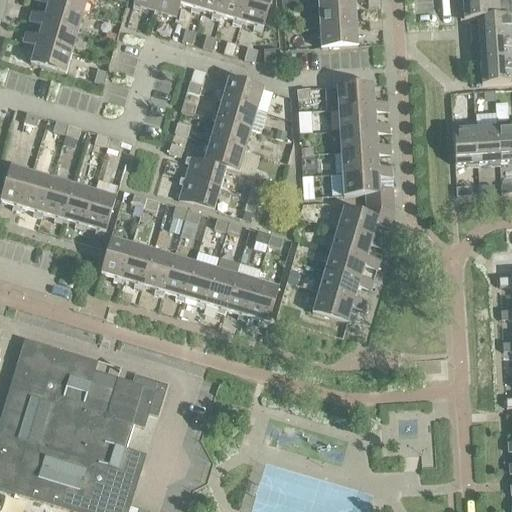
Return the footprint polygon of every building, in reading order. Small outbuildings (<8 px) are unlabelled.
[(35,0),(34,4),(47,8),(48,4),(83,14),(86,0),(35,0)] [(153,14),(157,0),(134,0),(132,8),(133,8),(132,12),(138,14),(140,10),(153,14)] [(175,20),(179,7),(178,7),(179,0),(157,0),(153,14),(154,14),(152,18),(159,20),(160,16),(175,20)] [(198,18),(199,13),(202,0),(179,0),(178,7),(179,7),(191,11),(189,15),(198,18)] [(218,24),(220,20),(219,19),(225,0),(202,0),(199,13),(211,17),(210,21),(218,24)] [(239,30),(240,26),(247,0),(225,0),(219,19),(220,20),(232,23),(231,27),(239,30)] [(247,0),(240,26),(253,29),(252,34),(260,36),(261,32),(262,32),(271,0),(247,0)] [(280,0),(281,10),(297,9),(296,0),(280,0)] [(316,0),(317,9),(353,6),(353,0),(316,0)] [(462,24),(476,23),(476,22),(498,21),(498,20),(497,4),(502,4),(501,0),(475,0),(461,1),(462,24)] [(366,2),(367,12),(380,11),(379,1),(366,2)] [(28,25),(41,29),(42,25),(76,35),(83,14),(48,4),(47,8),(44,19),(31,15),(28,25)] [(317,9),(318,30),(355,28),(353,6),(317,9)] [(476,22),(476,23),(477,44),(511,42),(511,19),(498,20),(498,21),(476,22)] [(368,23),(368,33),(381,33),(381,22),(368,23)] [(22,46),(35,49),(36,46),(70,56),(76,35),(42,25),(41,29),(38,40),(25,36),(22,46)] [(355,28),(318,30),(320,52),(356,50),(355,28)] [(181,46),(190,48),(194,36),(184,33),(181,46)] [(104,43),(114,46),(117,39),(106,35),(104,43)] [(201,52),(211,55),(215,42),(205,39),(201,52)] [(511,42),(477,44),(479,66),(511,64),(511,42)] [(222,58),(232,61),(235,48),(226,45),(222,58)] [(36,46),(35,49),(30,67),(64,77),(70,56),(36,46)] [(246,52),(243,64),(253,67),(256,54),(246,52)] [(262,54),(263,65),(279,64),(278,52),(262,54)] [(511,64),(479,66),(480,89),(511,86),(511,64)] [(93,85),(102,88),(106,76),(96,73),(93,85)] [(217,102),(221,104),(256,114),(262,93),(227,82),(223,95),(219,94),(217,102)] [(188,85),(185,95),(198,99),(201,89),(188,85)] [(336,91),(337,113),(373,111),(373,107),(372,89),(336,91)] [(295,94),(297,104),(309,102),(308,92),(295,94)] [(211,123),(215,124),(250,135),(256,114),(221,104),(217,116),(213,115),(211,123)] [(182,106),(179,116),(192,119),(194,110),(182,106)] [(337,113),(338,135),(374,133),(374,128),(373,117),(387,116),(386,106),(373,107),(373,111),(337,113)] [(507,125),(506,107),(494,107),(495,125),(501,125),(507,125)] [(23,126),(35,130),(38,120),(25,117),(23,126)] [(204,144),(209,145),(243,155),(250,135),(215,124),(211,137),(207,135),(204,144)] [(52,135),(64,139),(67,129),(55,125),(52,135)] [(498,167),(511,165),(511,129),(501,130),(501,125),(495,125),(495,131),(496,130),(498,167)] [(477,168),(498,167),(496,130),(495,131),(480,132),(479,126),(473,127),(473,132),(474,132),(477,168)] [(176,127),(173,136),(186,140),(188,130),(176,127)] [(338,135),(340,157),(376,154),(375,150),(375,139),(388,138),(387,128),(374,128),(374,133),(338,135)] [(454,170),(477,168),(474,132),(473,132),(458,133),(458,128),(451,128),(454,170)] [(67,129),(64,139),(77,143),(80,133),(67,129)] [(276,133),(274,142),(282,145),(285,136),(276,133)] [(93,147),(106,151),(108,141),(96,138),(93,147)] [(108,141),(106,151),(118,155),(121,145),(108,141)] [(201,156),(198,164),(225,172),(224,173),(237,177),(243,155),(209,145),(205,157),(201,156)] [(170,147),(167,157),(179,161),(182,151),(170,147)] [(340,157),(341,178),(377,176),(377,172),(376,160),(389,159),(389,149),(375,150),(376,154),(340,157)] [(302,159),(312,158),(311,151),(302,151),(302,159)] [(188,169),(184,183),(218,193),(224,173),(225,172),(198,164),(190,161),(190,162),(186,161),(184,167),(188,169)] [(19,216),(20,211),(31,177),(9,170),(0,201),(0,205),(12,209),(11,213),(19,216)] [(377,176),(341,178),(342,200),(392,197),(391,192),(378,193),(377,182),(391,181),(390,171),(377,172),(377,176)] [(40,222),(41,218),(51,183),(31,177),(20,211),(33,215),(32,219),(40,222)] [(313,202),(312,180),(301,180),(303,203),(313,202)] [(218,193),(184,183),(179,181),(177,188),(182,189),(177,204),(212,214),(218,193)] [(61,228),(62,224),(72,189),(51,183),(41,218),(54,221),(52,225),(61,228)] [(511,187),(499,188),(500,197),(511,196),(511,187)] [(81,234),(83,230),(93,195),(72,189),(62,224),(74,227),(73,232),(81,234)] [(251,189),(247,202),(257,204),(260,192),(251,189)] [(478,190),(478,198),(493,197),(493,189),(478,190)] [(471,199),(470,190),(455,191),(456,200),(471,199)] [(93,195),(83,230),(95,233),(94,238),(102,240),(103,236),(104,236),(114,201),(93,195)] [(130,208),(142,212),(145,202),(133,198),(130,208)] [(145,202),(142,212),(155,215),(157,205),(145,202)] [(257,204),(247,202),(243,214),(253,217),(257,204)] [(171,220),(183,224),(186,214),(174,210),(171,220)] [(342,212),(336,233),(371,243),(372,240),(375,229),(388,233),(393,215),(393,210),(365,212),(363,218),(342,212)] [(186,214),(183,224),(196,227),(199,218),(186,214)] [(179,238),(183,224),(172,220),(168,234),(179,238)] [(213,232),(225,236),(228,226),(216,223),(213,232)] [(228,226),(225,236),(238,240),(240,230),(228,226)] [(336,233),(330,254),(364,264),(366,260),(369,249),(382,253),(384,244),(372,240),(371,243),(336,233)] [(254,245),(266,248),(269,238),(257,235),(254,245)] [(269,238),(266,248),(279,252),(282,242),(269,238)] [(120,288),(121,284),(131,249),(110,242),(100,277),(113,281),(112,285),(120,288)] [(141,294),(142,290),(152,255),(131,249),(121,284),(134,287),(132,291),(141,294)] [(330,254),(324,275),(358,285),(359,281),(363,270),(375,274),(378,264),(366,260),(364,264),(330,254)] [(161,300),(162,296),(173,261),(152,255),(142,290),(154,293),(153,298),(161,300)] [(182,306),(183,302),(193,267),(173,261),(162,296),(175,299),(174,304),(182,306)] [(203,312),(204,308),(214,273),(193,267),(183,302),(196,306),(194,310),(203,312)] [(223,318),(225,314),(235,279),(214,273),(204,308),(216,312),(215,316),(223,318)] [(289,275),(286,286),(295,289),(298,277),(289,275)] [(324,275),(317,295),(352,306),(353,302),(356,291),(369,295),(372,285),(359,281),(358,285),(324,275)] [(244,325),(245,320),(256,286),(235,279),(225,314),(237,318),(236,322),(244,325)] [(256,286),(245,320),(258,324),(257,328),(265,331),(266,326),(267,327),(277,292),(256,286)] [(352,306),(317,295),(311,317),(346,327),(350,312),(363,315),(366,306),(353,302),(352,306)] [(511,320),(511,315),(499,316),(499,325),(511,323),(511,320)] [(24,344),(0,420),(0,492),(64,511),(127,511),(145,458),(124,452),(127,443),(132,428),(143,432),(148,416),(157,419),(166,388),(135,378),(132,387),(117,382),(93,375),(96,366),(24,344)] [(511,347),(501,348),(501,357),(511,355),(511,347)]
